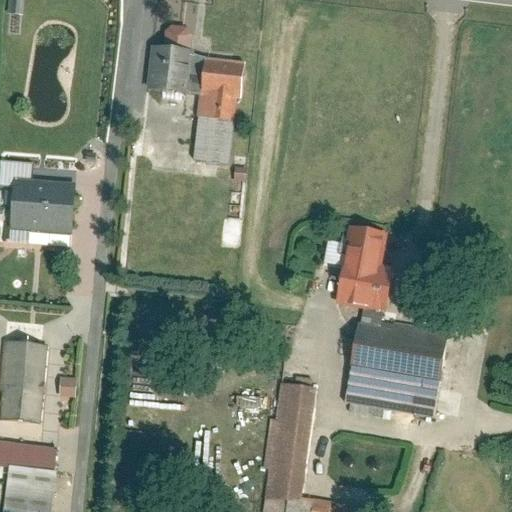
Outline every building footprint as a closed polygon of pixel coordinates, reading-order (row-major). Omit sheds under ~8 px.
[(191,162),(222,164),(231,65),(185,61),(188,34),(158,31),(152,95),(197,100),(191,162)] [(0,191),(8,192),(6,234),(63,236),(65,192),(32,190),(33,169),(0,167),(0,191)] [(362,312),(345,405),(419,419),(433,341),(371,330),(381,274),(362,270),(367,241),(341,236),(328,306),(362,312)] [(51,346),(7,342),(3,391),(6,391),(3,422),(43,426),(51,346)] [(80,379),(63,378),(62,398),(78,399),(80,379)] [(297,511),(305,511),(319,393),(283,389),(270,509),(297,511)] [(60,449),(0,441),(0,467),(12,469),(12,467),(58,472),(60,449)] [(58,472),(12,467),(12,469),(6,511),(54,511),(60,472),(58,472)]
